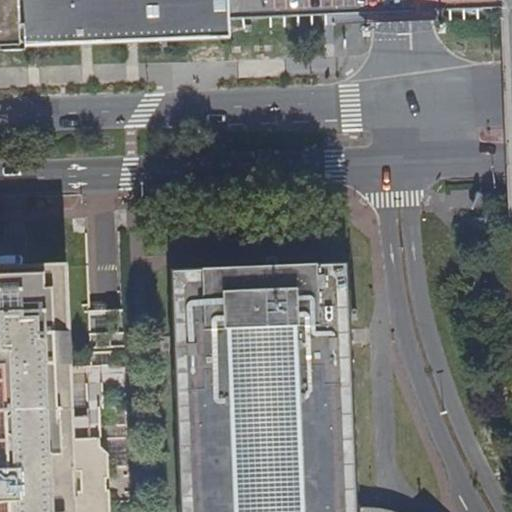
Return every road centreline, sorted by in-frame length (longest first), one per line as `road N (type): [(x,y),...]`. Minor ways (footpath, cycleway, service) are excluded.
road 1 (tertiary): [(511,95),(0,117)]
road 2 (tertiary): [(0,180),(384,164)]
road 3 (trunk): [(384,164),(393,322),(430,434),(470,511)]
road 4 (tertiary): [(384,164),(511,159)]
